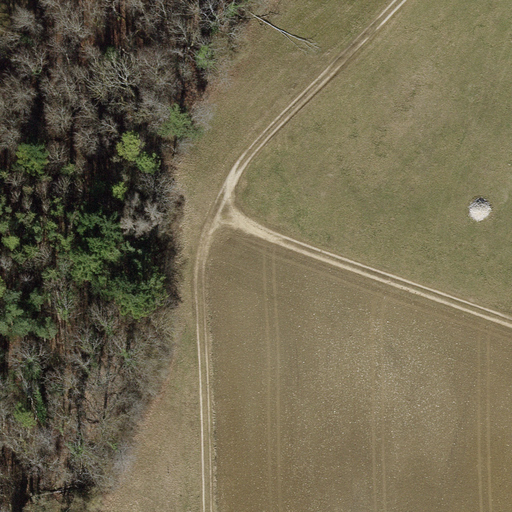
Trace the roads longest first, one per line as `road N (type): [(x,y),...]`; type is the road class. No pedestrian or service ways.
road 1 (track): [(402,0),(238,166),(227,204),(250,229),(511,319)]
road 2 (track): [(227,204),(212,221),(201,281),(210,511)]
